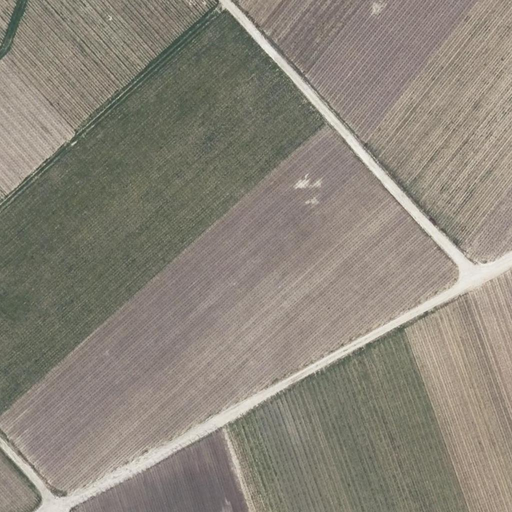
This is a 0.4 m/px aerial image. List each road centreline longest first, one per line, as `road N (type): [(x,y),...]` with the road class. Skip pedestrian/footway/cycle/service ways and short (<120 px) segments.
road 1 (track): [(511,255),(54,511)]
road 2 (unknown): [(465,279),(225,0)]
road 3 (unknown): [(224,0),(0,204)]
